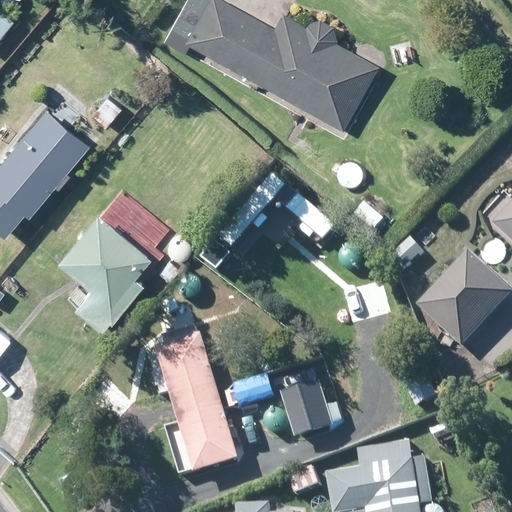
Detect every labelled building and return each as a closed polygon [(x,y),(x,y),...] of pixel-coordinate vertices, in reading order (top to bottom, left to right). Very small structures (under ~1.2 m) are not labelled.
[(229,0),(204,0),(181,44),(343,129),(372,74),(229,0)] [(0,45),(20,20),(0,4),(0,45)] [(96,139),(49,106),(0,174),(0,229),(20,244),(96,139)] [(511,208),(500,221),(511,231),(511,208)] [(70,268),(99,286),(85,308),(115,328),(128,307),(129,307),(164,253),(105,215),(70,268)] [(511,300),(511,289),(468,252),(424,303),(473,345),(511,300)] [(0,359),(18,338),(0,323),(0,359)] [(255,478),(205,328),(160,343),(210,492),(255,478)] [(342,415),(336,384),(359,380),(355,359),(316,367),(319,385),(290,391),(296,424),(342,415)] [(338,511),(432,511),(432,506),(430,477),(429,477),(427,453),(373,459),(351,484),(336,485),(338,511)]
